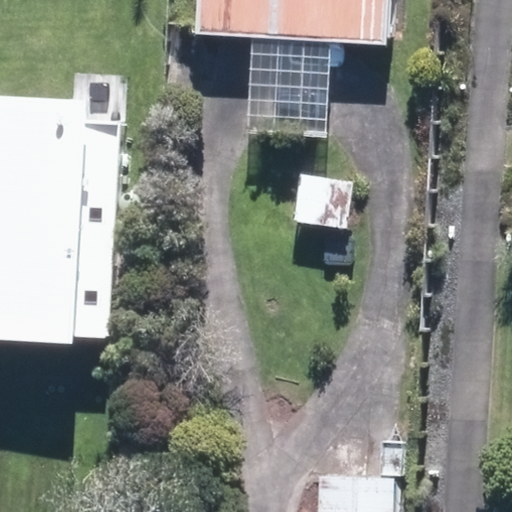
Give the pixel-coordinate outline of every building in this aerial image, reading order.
[(0,0),(0,54),(100,58),(101,17),(124,18),(125,0),(0,0)] [(401,47),(403,0),(213,0),(212,31),(267,35),(261,132),(340,137),(345,44),(401,47)] [(0,207),(9,208),(4,323),(116,328),(126,86),(1,81),(0,110),(0,207)] [(350,184),(249,172),(243,229),(343,240),(350,184)] [(401,511),(403,480),(331,477),(329,511),(401,511)]
